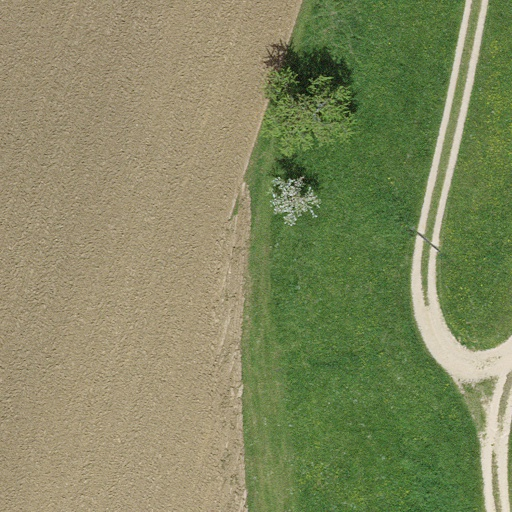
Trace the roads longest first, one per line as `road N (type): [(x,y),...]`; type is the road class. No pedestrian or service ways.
road 1 (track): [(481,0),(427,287),(430,321),(463,376),(495,391),(511,371)]
road 2 (track): [(503,511),(495,391)]
